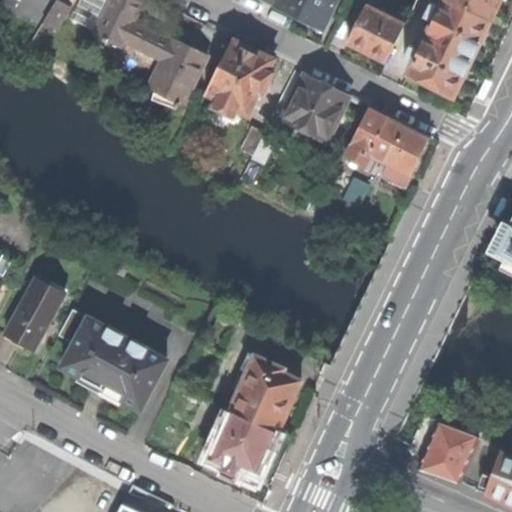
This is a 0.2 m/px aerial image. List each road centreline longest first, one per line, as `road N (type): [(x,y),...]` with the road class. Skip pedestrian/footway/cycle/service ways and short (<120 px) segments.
road 1 (secondary): [(338,457),(490,147)]
road 2 (residential): [(490,147),(217,0)]
road 3 (residential): [(0,386),(233,511)]
road 4 (residential): [(338,457),(457,511)]
